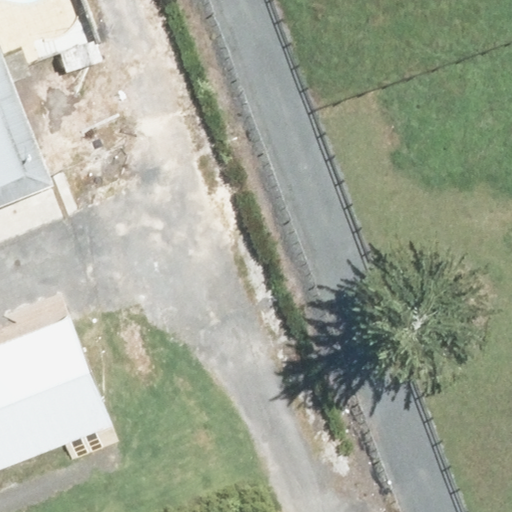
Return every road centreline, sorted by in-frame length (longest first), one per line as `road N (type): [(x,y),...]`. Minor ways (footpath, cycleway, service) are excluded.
road 1 (unknown): [(279,511),(280,443),(176,172)]
road 2 (unknown): [(176,172),(0,239)]
road 3 (unknown): [(176,172),(110,0)]
